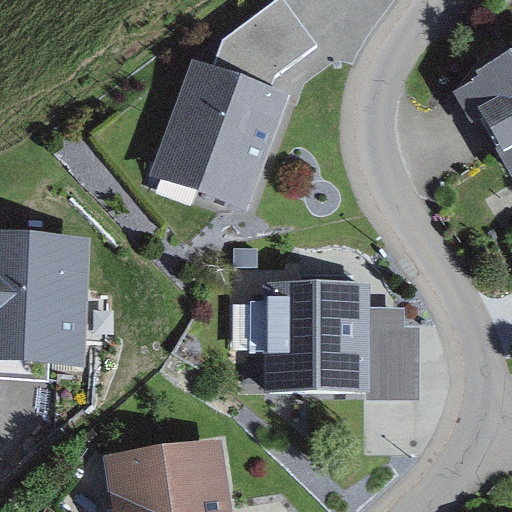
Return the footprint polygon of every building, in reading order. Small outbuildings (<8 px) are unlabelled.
[(511,69),(466,97),(511,172),(511,69)] [(197,83),(163,182),(241,209),(276,110),(197,83)] [(83,253),(0,251),(0,368),(81,370),(83,253)] [(364,295),(275,296),(275,397),(406,396),(406,321),(364,322),(364,295)] [(218,511),(212,458),(118,470),(123,511),(218,511)]
